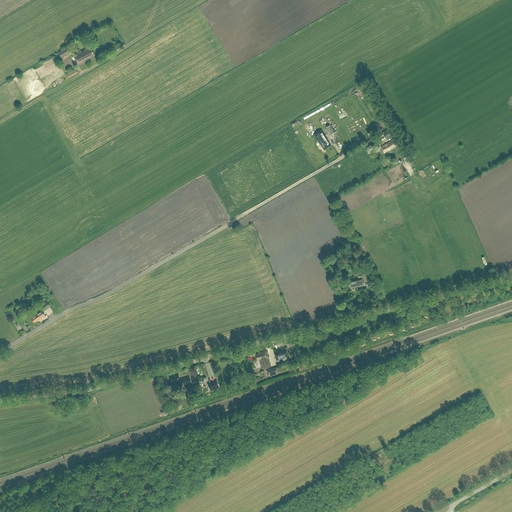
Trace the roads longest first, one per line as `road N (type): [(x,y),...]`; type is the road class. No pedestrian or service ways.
road 1 (unclassified): [(0,401),(95,388),(511,277)]
road 2 (unclassified): [(0,351),(373,140)]
